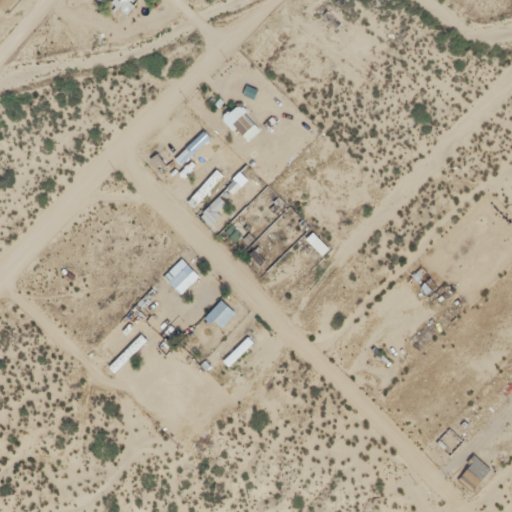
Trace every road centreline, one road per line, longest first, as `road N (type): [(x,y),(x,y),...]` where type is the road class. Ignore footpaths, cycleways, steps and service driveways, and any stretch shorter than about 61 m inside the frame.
road 1 (residential): [(115,153),(458,506)]
road 2 (residential): [(0,278),(259,0)]
